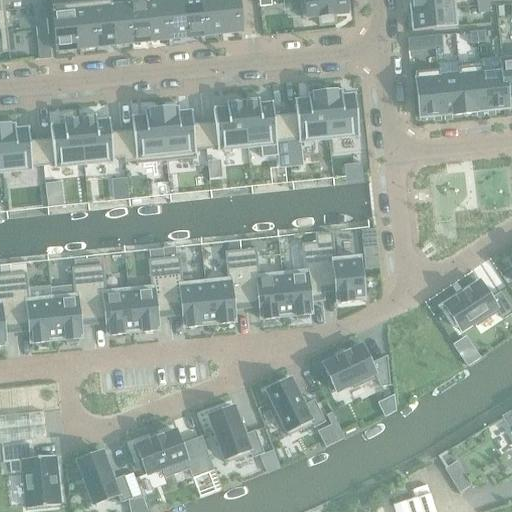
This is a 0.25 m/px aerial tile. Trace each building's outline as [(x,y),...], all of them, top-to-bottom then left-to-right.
[(73,0),(72,0),(51,2),(56,51),(78,49),(73,0)] [(91,0),(73,0),(78,49),(96,47),(91,0)] [(109,0),(91,0),(96,47),(114,45),(110,6),(109,0)] [(145,0),(127,0),(128,4),(132,44),(150,42),(145,0)] [(163,0),(145,0),(150,42),(168,40),(163,0)] [(181,0),(163,0),(168,40),(186,38),(181,0)] [(199,0),(181,0),(186,38),(203,36),(199,0)] [(218,0),(199,0),(203,36),(222,34),(218,0)] [(237,0),(218,0),(222,34),(241,32),(237,0)] [(344,0),(300,0),(302,19),(319,17),(320,27),(335,25),(334,16),(346,15),(344,0)] [(452,0),(408,0),(410,13),(454,9),(452,0)] [(112,6),(110,6),(114,45),(132,44),(128,4),(127,4),(112,6)] [(488,12),(487,5),(475,6),(476,14),(488,12)] [(454,9),(410,13),(412,32),(456,28),(454,9)] [(35,21),(35,29),(47,27),(47,19),(35,21)] [(35,29),(36,36),(48,35),(47,27),(35,29)] [(485,31),(477,32),(478,44),(486,43),(485,31)] [(7,32),(0,32),(0,53),(9,53),(7,32)] [(477,32),(468,33),(470,45),(478,44),(477,32)] [(442,35),(434,36),(435,48),(443,47),(442,35)] [(434,36),(426,37),(427,49),(435,48),(434,36)] [(426,37),(407,39),(408,52),(427,51),(427,49),(426,37)] [(511,54),(500,55),(501,70),(502,70),(506,110),(507,110),(506,101),(511,100),(511,54)] [(480,62),(457,65),(458,74),(459,74),(463,115),(474,114),(474,113),(485,112),(480,62)] [(481,62),(480,62),(485,112),(506,110),(502,70),(501,70),(482,72),(481,62)] [(437,72),(414,74),(419,119),(442,117),(437,72)] [(438,72),(437,72),(442,117),(452,116),(453,116),(463,115),(459,74),(458,74),(439,76),(438,72)] [(340,92),(324,94),(328,140),(358,137),(354,96),(341,97),(340,92)] [(296,115),(285,116),(287,142),(298,141),(299,143),(328,140),(324,94),(307,96),(308,100),(294,102),(296,115)] [(259,101),(242,102),(247,148),(260,147),(261,159),(277,157),(276,146),(277,146),(276,143),(287,142),(285,116),(274,117),(272,104),(271,104),(259,105),(259,101)] [(214,123),(203,124),(206,150),(217,149),(217,152),(219,151),(247,148),(242,102),(225,104),(226,109),(214,110),(213,110),(214,123)] [(177,109),(160,111),(166,161),(195,158),(195,151),(206,150),(203,124),(192,125),(191,112),(177,114),(177,109)] [(132,131),(121,133),(125,163),(136,162),(136,164),(166,161),(160,111),(144,112),(144,117),(131,119),(132,131)] [(95,117),(79,119),(83,165),(112,162),(112,163),(113,162),(113,160),(123,158),(124,163),(125,163),(121,133),(110,134),(109,120),(107,121),(96,122),(95,117)] [(51,140),(40,141),(42,167),(53,166),(54,168),(55,168),(83,165),(79,119),(62,121),(63,126),(51,127),(51,126),(49,127),(51,140)] [(14,126),(0,127),(0,155),(2,173),(32,170),(31,168),(42,167),(40,141),(29,142),(27,129),(14,131),(14,126)] [(361,164),(353,164),(354,176),(362,176),(361,164)] [(111,180),(114,202),(129,200),(126,179),(111,180)] [(61,183),(45,184),(48,208),(63,206),(61,183)] [(374,231),(362,232),(366,269),(378,268),(374,231)] [(331,234),(316,236),(322,297),(323,297),(322,289),(335,288),(337,304),(363,302),(358,258),(334,260),(331,234)] [(304,272),(281,274),(286,318),(296,317),(296,321),(308,319),(308,315),(311,315),(309,298),(322,297),(316,236),(315,236),(316,244),(301,245),(304,272)] [(227,280),(205,282),(209,326),(234,323),(232,306),(246,305),(240,252),(239,243),(227,244),(228,253),(225,253),(227,280)] [(151,288),(128,290),(132,334),(157,331),(156,314),(169,313),(163,260),(162,250),(150,252),(151,261),(148,261),(151,288)] [(256,250),(240,252),(246,305),(259,303),(261,320),(286,318),(281,274),(258,277),(256,250)] [(179,258),(163,260),(169,313),(170,313),(170,308),(182,307),(184,328),(209,326),(205,282),(182,284),(179,258)] [(98,259),(86,260),(92,321),(106,319),(108,336),(132,334),(128,290),(105,292),(102,266),(99,266),(98,259)] [(74,296),(51,298),(55,341),(66,340),(66,345),(79,344),(78,339),(81,339),(79,322),(92,321),(86,260),(74,261),(75,269),(71,269),(74,296)] [(25,265),(9,267),(10,276),(26,274),(25,265)] [(0,347),(4,347),(2,331),(16,329),(10,276),(9,267),(9,266),(0,266),(0,273),(0,277),(0,276),(0,347)] [(26,274),(10,276),(16,329),(29,328),(31,344),(55,341),(51,298),(28,300),(26,274)] [(478,283),(443,306),(460,331),(474,322),(476,326),(497,312),(502,320),(511,313),(511,312),(499,293),(489,300),(478,283)] [(361,347),(322,365),(335,392),(347,386),(349,390),(375,377),(380,387),(389,386),(386,357),(370,365),(361,347)] [(304,391),(317,391),(317,379),(304,379),(304,391)] [(290,380),(266,392),(288,437),(312,425),(314,428),(325,423),(314,401),(303,406),(290,380)] [(233,408),(208,417),(209,421),(225,464),(250,455),(252,459),(263,454),(255,431),(243,436),(233,408)] [(511,411),(503,417),(511,432),(511,433),(511,434),(511,411)] [(43,413),(0,416),(0,443),(45,438),(43,413)] [(176,431),(135,447),(146,475),(162,469),(165,477),(188,469),(192,479),(213,471),(201,438),(180,445),(176,431)] [(22,473),(26,510),(60,506),(55,456),(33,459),(32,445),(2,448),(3,462),(9,461),(11,474),(22,473)] [(273,451),(259,456),(264,469),(266,474),(279,469),(273,451)] [(102,454),(77,462),(92,505),(117,495),(120,503),(132,499),(123,477),(112,481),(102,454)] [(446,467),(460,491),(471,484),(457,461),(446,467)] [(429,495),(393,507),(394,511),(435,511),(430,495),(429,495)] [(128,501),(130,511),(147,511),(142,499),(128,501)]
